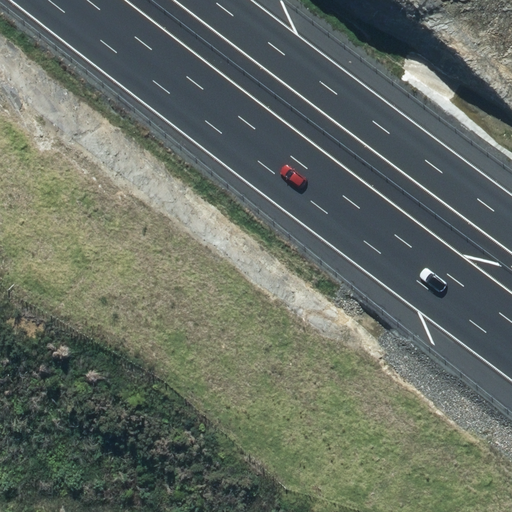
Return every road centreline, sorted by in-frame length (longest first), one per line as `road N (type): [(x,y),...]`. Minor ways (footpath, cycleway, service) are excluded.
road 1 (motorway): [(511,336),(411,266),(78,0)]
road 2 (motorway): [(219,0),(511,227)]
